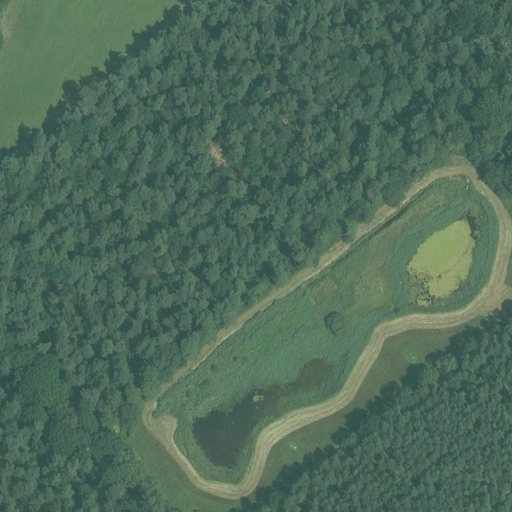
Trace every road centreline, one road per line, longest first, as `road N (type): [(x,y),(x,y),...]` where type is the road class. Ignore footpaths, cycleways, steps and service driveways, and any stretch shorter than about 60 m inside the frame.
road 1 (track): [(42,382),(175,237),(235,189),(511,13)]
road 2 (track): [(255,0),(0,216)]
road 3 (track): [(249,511),(511,304)]
road 4 (track): [(0,327),(142,511)]
road 5 (track): [(511,38),(470,52),(367,14),(301,0)]
road 6 (track): [(511,433),(443,483),(407,491),(376,511)]
